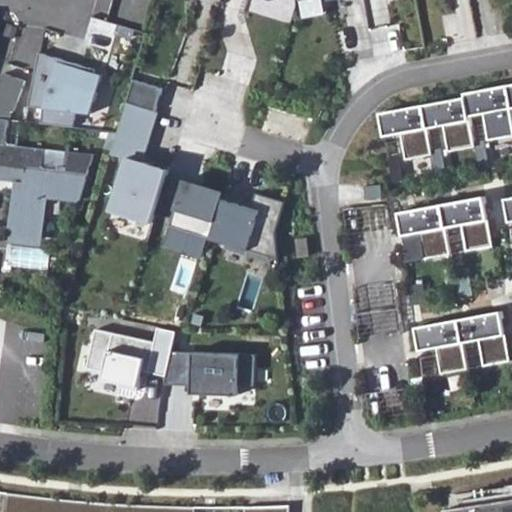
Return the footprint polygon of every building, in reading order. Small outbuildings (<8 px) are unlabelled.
[(93,112),(105,72),(42,50),(32,103),(47,105),(45,121),(76,123),(77,109),(93,112)] [(0,144),(6,145),(10,119),(29,77),(3,70),(0,77),(0,144)] [(464,92),(464,96),(468,116),(485,112),(486,120),(490,138),(511,133),(511,113),(511,107),(506,84),(464,92)] [(464,96),(422,104),(426,127),(443,124),(444,130),(448,150),(474,145),(468,116),(464,96)] [(125,102),(110,152),(127,157),(112,210),(153,222),(155,213),(166,176),(168,169),(141,161),(156,111),(125,102)] [(422,104),(379,112),(383,135),(400,132),(401,137),(405,158),(431,153),(426,127),(422,104)] [(0,144),(0,180),(24,185),(23,196),(19,195),(14,237),(42,240),(49,198),(81,202),(95,156),(71,153),(69,168),(59,167),(58,171),(43,169),(46,150),(6,145),(0,144)] [(224,193),(166,176),(155,213),(172,218),(170,225),(211,237),(213,228),(224,193)] [(241,198),(224,193),(213,228),(229,232),(226,242),(278,258),(275,231),(284,201),(255,192),(251,207),(246,205),(240,203),(241,198)] [(484,197),(441,205),(445,228),(461,225),(466,251),(493,246),(487,216),(484,197)] [(441,205),(398,213),(402,236),(419,232),(419,237),(424,259),(450,254),(445,228),(441,205)] [(308,237),(296,238),(299,258),(310,256),(308,237)] [(501,311),(458,319),(463,342),(479,339),(484,366),(510,361),(505,330),(501,311)] [(458,319),(415,327),(419,350),(436,347),(437,353),(441,374),(467,369),(463,342),(458,319)] [(96,328),(87,367),(104,371),(102,378),(119,382),(118,386),(137,390),(142,370),(166,376),(171,351),(176,331),(158,327),(154,342),(96,328)] [(171,351),(166,376),(164,384),(199,385),(198,393),(238,395),(238,384),(254,385),(255,354),(171,351)] [(448,509),(448,511),(511,511),(511,484),(472,492),(442,496),(443,510),(448,509)] [(194,511),(195,507),(131,505),(90,502),(62,500),(9,493),(6,511),(194,511)]
